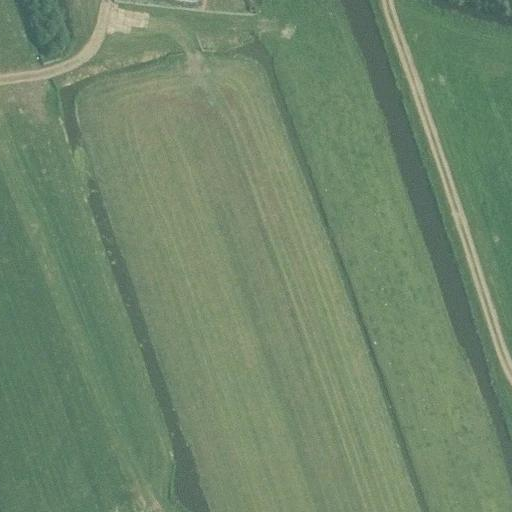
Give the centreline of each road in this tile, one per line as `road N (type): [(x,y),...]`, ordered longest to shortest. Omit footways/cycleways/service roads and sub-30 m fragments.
road 1 (track): [(275,24),(184,20),(199,85)]
road 2 (track): [(0,77),(67,69),(100,35),(106,0)]
